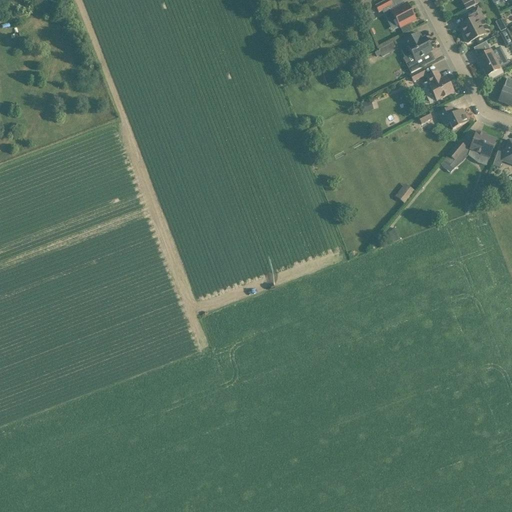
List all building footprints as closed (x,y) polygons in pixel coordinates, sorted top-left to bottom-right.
[(389,0),(387,0),(375,7),(379,13),(393,6),(389,0)] [(461,2),(466,11),(476,6),(472,0),(465,0),(463,1),(461,2)] [(407,4),(391,13),(399,29),(400,28),(408,24),(416,20),(407,4)] [(466,24),(459,27),(468,43),(485,35),(478,22),(484,20),(478,8),(462,16),(466,24)] [(366,19),(373,15),(371,10),(363,13),(366,19)] [(408,25),(408,24),(400,28),(403,34),(411,30),(408,25)] [(511,44),(511,39),(508,31),(500,35),(506,48),(511,44)] [(425,38),(424,39),(422,40),(418,34),(402,43),(410,56),(412,55),(415,63),(427,57),(426,55),(432,52),(425,38)] [(378,51),(378,52),(381,56),(382,58),(390,54),(386,46),(378,50),(378,51)] [(500,47),(491,52),(491,51),(476,58),(480,66),(481,66),(486,77),(500,69),(509,64),(500,47)] [(426,76),(422,70),(410,76),(413,82),(426,76)] [(325,83),(335,80),(332,72),(322,76),(325,83)] [(441,80),(437,73),(426,78),(431,86),(429,87),(437,102),(453,93),(446,78),(441,80)] [(511,82),(506,80),(504,88),(498,102),(511,107),(511,82)] [(363,114),(374,111),(371,101),(360,104),(363,114)] [(469,122),(462,110),(452,115),(448,109),(437,115),(443,128),(449,125),(452,131),(469,122)] [(432,120),(428,113),(417,118),(421,126),(432,120)] [(395,117),(387,121),(390,127),(398,123),(395,117)] [(486,167),(489,159),(495,141),(484,137),(485,135),(477,132),(470,150),(474,152),(472,157),(479,159),(477,164),(486,167)] [(498,152),(492,166),(500,169),(502,161),(511,164),(511,142),(509,141),(504,154),(498,152)] [(448,156),(455,162),(466,148),(459,142),(448,156)] [(415,193),(410,189),(400,201),(405,206),(415,193)] [(380,248),(385,246),(392,244),(395,243),(394,241),(391,231),(388,234),(384,239),(383,241),(382,238),(378,242),(379,244),(380,248)]
